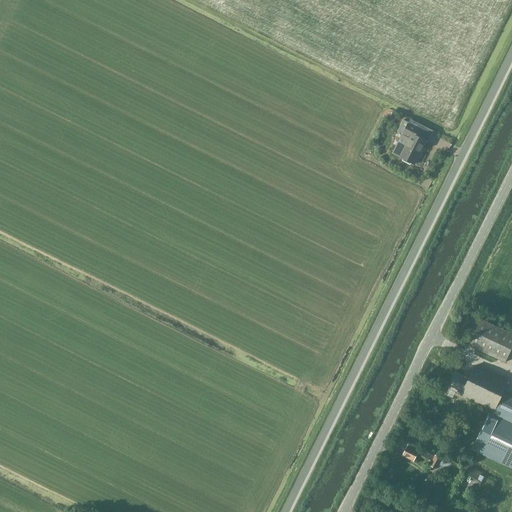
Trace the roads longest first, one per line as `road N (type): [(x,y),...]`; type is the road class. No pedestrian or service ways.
road 1 (unclassified): [(285,511),(511,56)]
road 2 (tertiary): [(346,511),(511,176)]
